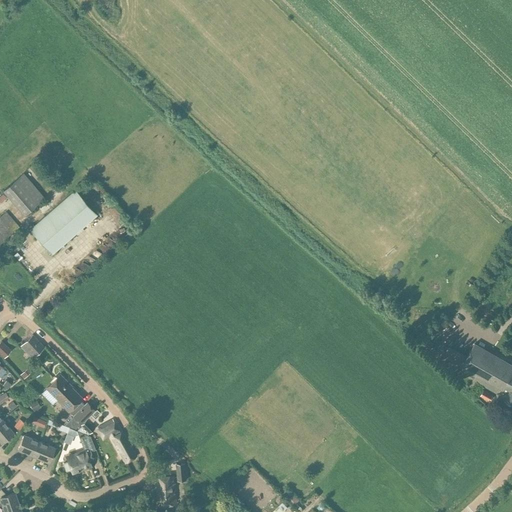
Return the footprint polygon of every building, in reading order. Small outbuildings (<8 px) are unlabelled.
[(3,190),(23,216),(43,200),(23,174),(3,190)] [(29,229),(52,254),(97,215),(74,190),(29,229)] [(6,212),(0,217),(0,243),(19,227),(6,212)] [(467,323),(476,330),(481,324),(472,317),(467,323)] [(20,345),(32,358),(44,347),(32,334),(20,345)] [(1,341),(0,342),(0,353),(4,357),(11,350),(1,341)] [(498,394),(500,391),(507,395),(505,399),(511,402),(511,364),(475,344),(468,356),(449,345),(441,360),(458,375),(461,369),(475,377),(473,380),(498,394)] [(30,373),(27,369),(20,375),(24,379),(30,373)] [(60,374),(52,381),(46,387),(58,399),(57,400),(68,411),(82,398),(67,383),(67,382),(60,374)] [(6,380),(2,385),(8,389),(11,384),(6,380)] [(493,396),(484,390),(480,397),(489,402),(493,396)] [(0,403),(9,398),(8,397),(11,395),(8,391),(0,396),(0,403)] [(13,401),(7,405),(11,410),(16,406),(13,401)] [(29,405),(34,412),(41,408),(36,401),(29,405)] [(75,428),(81,423),(94,410),(87,403),(64,425),(75,428)] [(97,409),(92,414),(95,417),(100,413),(97,409)] [(34,416),(31,422),(44,427),(46,421),(34,416)] [(98,428),(97,429),(103,440),(107,437),(107,438),(110,436),(111,438),(120,432),(112,419),(98,427),(98,428)] [(0,441),(1,443),(9,436),(12,433),(2,420),(0,421),(0,441)] [(14,426),(19,431),(25,424),(19,420),(14,426)] [(92,427),(84,422),(80,430),(88,434),(92,427)] [(57,429),(67,433),(69,428),(59,424),(57,429)] [(67,457),(69,461),(63,463),(66,471),(71,469),(73,472),(83,468),(82,466),(89,463),(90,466),(88,460),(92,458),(90,451),(95,449),(91,437),(77,430),(82,447),(84,451),(67,457)] [(136,456),(123,431),(120,432),(111,438),(125,463),(136,456)] [(18,450),(33,456),(39,442),(23,436),(18,450)] [(39,442),(33,456),(48,462),(54,448),(39,442)] [(179,481),(186,480),(187,480),(185,463),(177,464),(178,477),(179,481)] [(175,477),(167,477),(157,478),(159,506),(177,504),(175,477)] [(288,489),(282,494),(299,511),(300,511),(303,510),(296,502),(298,501),(288,489)] [(0,497),(0,502),(3,511),(8,511),(20,508),(15,492),(0,497)]
